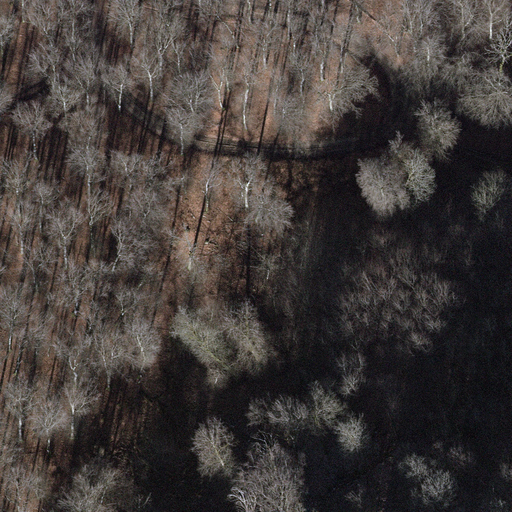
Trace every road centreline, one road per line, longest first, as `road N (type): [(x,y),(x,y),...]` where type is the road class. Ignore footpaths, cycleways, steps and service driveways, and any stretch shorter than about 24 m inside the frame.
road 1 (track): [(96,0),(114,78),(159,128),(236,150),(333,147),(390,136),(435,99)]
road 2 (track): [(218,0),(348,38),(435,99),(511,127)]
road 3 (track): [(109,56),(0,107)]
